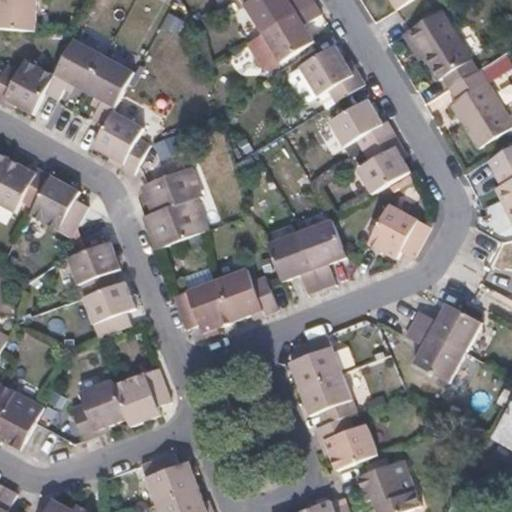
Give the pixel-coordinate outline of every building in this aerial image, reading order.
[(0,0),(0,30),(34,33),(36,0),(0,0)] [(241,0),(245,5),(243,6),(261,35),(313,3),(310,0),(291,0),(289,1),(288,0),(241,0)] [(386,0),(393,9),(406,0),(386,0)] [(320,15),(313,3),(261,35),(247,44),(263,69),(270,68),(313,42),(303,25),(320,15)] [(409,48),(413,45),(421,57),(435,79),(439,76),(447,88),(475,70),(438,11),(400,34),(409,48)] [(104,57),(73,40),(53,77),(44,94),(58,101),(68,83),(85,92),(104,57)] [(413,45),(409,48),(416,60),(421,57),(413,45)] [(333,46),(287,74),(286,81),(298,100),(305,103),(315,97),(323,109),(363,86),(355,73),(351,76),(333,46)] [(134,73),(104,57),(85,92),(103,102),(94,120),(105,127),(112,113),(134,73)] [(19,74),(5,67),(0,76),(0,103),(1,104),(4,100),(32,115),(44,94),(53,77),(26,62),(19,74)] [(454,99),(448,103),(476,148),(510,126),(475,70),(447,88),(454,99)] [(365,101),(329,123),(343,147),(356,139),(363,150),(391,133),(384,121),(379,125),(365,101)] [(112,113),(105,127),(96,144),(126,160),(123,166),(121,170),(133,176),(134,175),(150,146),(138,139),(143,130),(112,113)] [(391,133),(363,150),(369,161),(356,169),(371,195),(408,173),(393,147),(398,144),(391,133)] [(511,144),(484,163),(499,186),(505,196),(499,200),(511,220),(511,144)] [(36,176),(7,160),(0,172),(0,205),(27,221),(29,216),(51,178),(39,171),(36,176)] [(190,167),(142,186),(155,222),(146,226),(156,252),(206,232),(193,200),(201,196),(190,167)] [(67,187),(51,178),(29,216),(71,239),(87,208),(75,201),(77,199),(64,192),(67,187)] [(499,186),(493,190),(499,200),(505,196),(499,186)] [(429,229),(388,206),(367,243),(378,250),(396,259),(400,252),(413,259),(429,229)] [(330,219),(299,232),(322,289),(337,283),(329,264),(338,260),(345,257),(330,219)] [(299,232),(267,245),(281,283),(301,275),(309,294),(322,289),(299,232)] [(86,254),(69,261),(84,300),(116,287),(111,274),(119,271),(109,245),(86,254)] [(247,268),(217,281),(233,322),(261,312),(263,316),(279,310),(263,271),(250,276),(247,268)] [(217,281),(173,298),(186,331),(199,326),(202,334),(233,322),(217,281)] [(116,287),(84,300),(99,339),(131,326),(126,313),(134,310),(124,284),(116,287)] [(420,314),(414,326),(468,354),(485,324),(461,311),(449,304),(439,324),(420,314)] [(407,338),(425,348),(416,366),(452,385),(468,354),(414,326),(407,338)] [(0,353),(9,338),(0,333),(0,353)] [(296,348),(301,361),(293,365),(303,390),(344,374),(329,335),(296,348)] [(158,370),(113,387),(126,420),(129,428),(160,416),(157,408),(170,403),(158,370)] [(344,374),(303,390),(313,416),(321,413),(326,427),(349,418),(359,414),(344,374)] [(83,405),(71,411),(82,442),(95,437),(94,432),(126,420),(113,387),(112,382),(79,395),(83,405)] [(44,408),(2,386),(0,389),(0,434),(24,447),(35,425),(44,408)] [(511,403),(492,438),(511,450),(511,403)] [(322,442),(327,440),(339,471),(380,455),(368,425),(354,430),(349,418),(326,427),(318,431),(322,442)] [(177,455),(145,467),(159,506),(201,490),(191,463),(182,467),(177,455)] [(404,462),(364,476),(373,501),(377,511),(411,511),(422,508),(404,462)] [(10,511),(19,496),(6,489),(0,500),(0,511),(10,511)] [(209,511),(201,490),(159,506),(161,511),(209,511)] [(77,511),(56,501),(49,511),(77,511)] [(332,503),(307,511),(350,511),(350,510),(348,506),(335,511),(332,503)]
